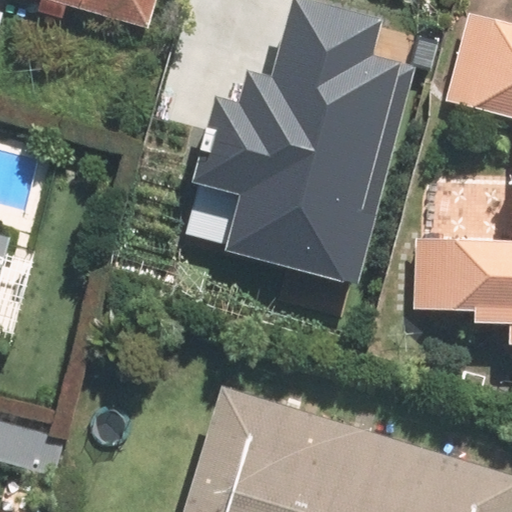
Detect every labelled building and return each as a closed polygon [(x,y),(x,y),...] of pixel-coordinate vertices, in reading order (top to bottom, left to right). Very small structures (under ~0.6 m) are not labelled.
[(83,0),(158,22),(164,0),(83,0)] [(205,247),(336,285),(398,70),(350,56),(360,22),(285,0),(273,0),(245,97),(206,85),(179,179),(222,191),(205,247)] [(511,17),(479,9),(456,100),(511,113),(511,171),(421,170),(417,311),(481,313),(480,321),(511,321),(511,17)] [(0,233),(0,315),(18,237),(0,233)] [(511,511),(511,475),(233,389),(194,511),(511,511)]
